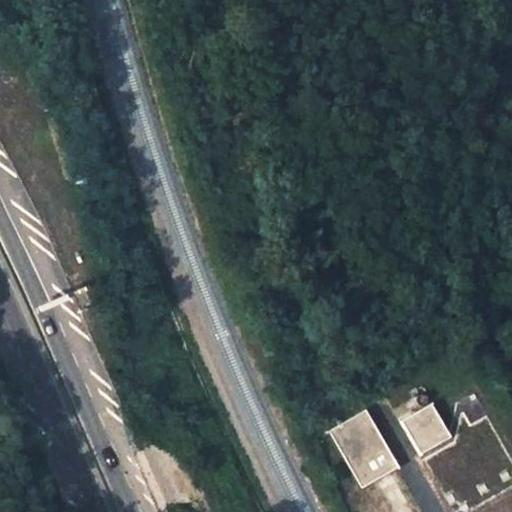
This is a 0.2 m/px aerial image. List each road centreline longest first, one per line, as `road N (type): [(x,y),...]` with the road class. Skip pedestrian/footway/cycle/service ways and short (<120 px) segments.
road 1 (primary): [(147,511),(0,188)]
road 2 (primary): [(0,263),(110,511)]
